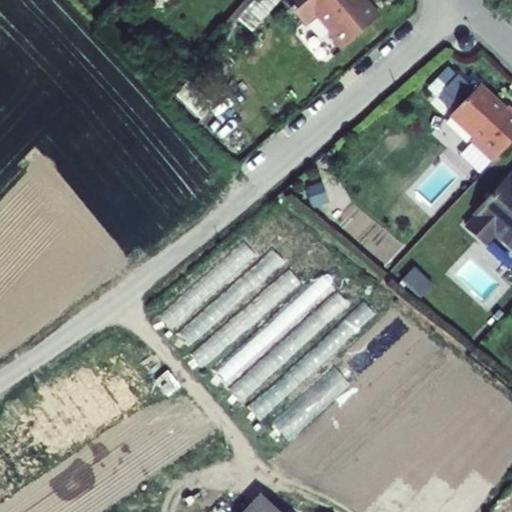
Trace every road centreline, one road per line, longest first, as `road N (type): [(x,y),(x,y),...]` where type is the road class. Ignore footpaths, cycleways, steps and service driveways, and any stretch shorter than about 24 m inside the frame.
road 1 (residential): [(468,9),(116,300),(0,379)]
road 2 (track): [(116,300),(247,478),(322,502)]
